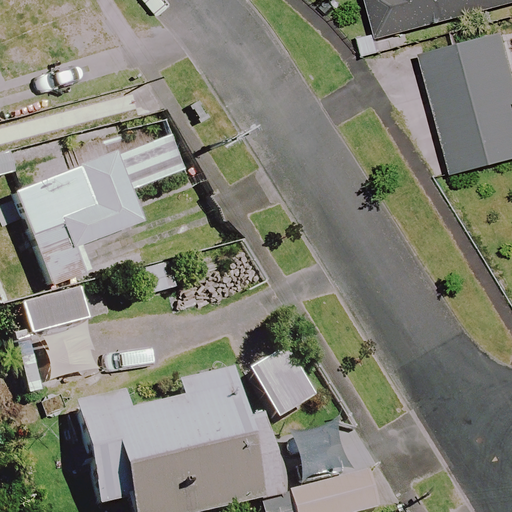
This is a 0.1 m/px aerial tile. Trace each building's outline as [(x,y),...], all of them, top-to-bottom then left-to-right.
[(511,0),(364,0),(376,43),(511,5),(511,0)] [(511,93),(499,39),(416,60),(445,178),(511,161),(511,93)] [(112,153),(13,194),(48,289),(81,276),(72,251),(140,225),(127,193),(180,172),(167,138),(114,157),(112,153)] [(107,511),(116,510),(116,511),(246,511),(278,504),(258,421),(234,426),(222,379),(168,393),(173,412),(121,424),(115,400),(59,414),(83,511),(107,511)] [(365,511),(357,480),(281,501),(283,510),(275,511),(365,511)]
